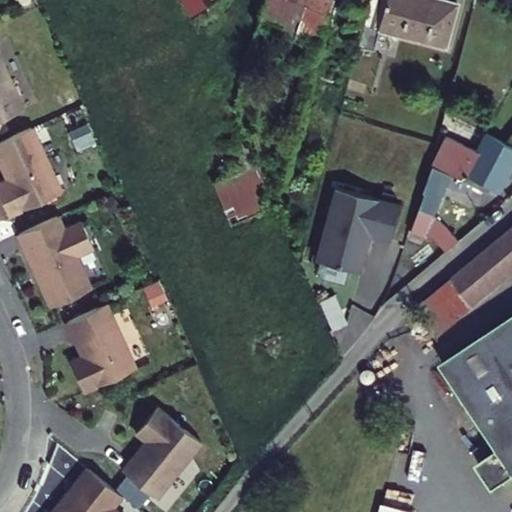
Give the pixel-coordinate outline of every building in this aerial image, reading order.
[(255,0),(246,30),(281,46),(286,31),(297,37),(308,0),(255,0)] [(363,0),(350,0),(346,13),(358,17),(363,0)] [(440,41),(452,0),(450,0),(363,0),(358,17),(440,41)] [(0,104),(12,99),(0,74),(0,104)] [(20,117),(0,126),(0,205),(50,182),(20,117)] [(437,181),(455,189),(470,163),(500,180),(511,161),(511,136),(493,125),(483,142),(454,131),(437,181)] [(228,223),(265,210),(258,192),(265,190),(256,166),(213,182),(228,223)] [(466,181),(459,199),(488,209),(494,192),(466,181)] [(329,187),(316,261),(363,270),(369,237),(390,240),(397,199),(329,187)] [(46,205),(6,224),(24,264),(29,262),(32,269),(28,272),(39,297),(80,278),(65,245),(81,238),(69,211),(52,219),(46,205)] [(451,232),(436,214),(426,227),(439,242),(451,232)] [(511,222),(417,304),(434,327),(511,261),(511,222)] [(29,262),(24,264),(28,272),(32,269),(29,262)] [(95,292),(55,311),(71,345),(59,351),(73,381),(125,357),(95,292)] [(511,294),(444,338),(511,443),(511,294)] [(434,327),(417,304),(411,311),(431,330),(434,327)] [(136,429),(112,458),(146,486),(191,431),(146,395),(125,421),(136,429)] [(112,484),(78,457),(50,491),(54,494),(49,500),(45,497),(33,511),(113,511),(117,508),(103,496),(112,484)] [(50,491),(45,497),(49,500),(54,494),(50,491)]
